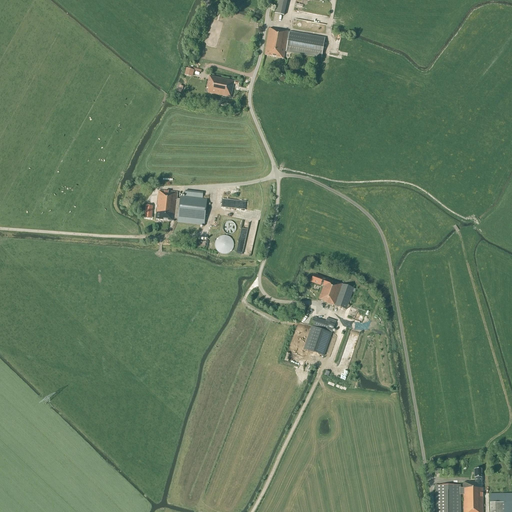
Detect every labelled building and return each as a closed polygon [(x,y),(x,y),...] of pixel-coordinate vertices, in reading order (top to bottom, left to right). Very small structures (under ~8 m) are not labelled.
[(278,0),(275,14),(284,16),(287,0),(278,0)] [(353,22),(352,8),(344,8),(344,12),(345,22),(353,22)] [(288,31),(275,29),(275,30),(269,29),(264,55),(284,59),(285,52),(322,58),(325,39),(288,32),(288,31)] [(193,77),(195,70),(187,68),(185,75),(193,77)] [(219,91),(222,79),(209,76),(207,88),(208,88),(207,93),(219,95),(220,91),(219,91)] [(220,91),(219,95),(231,98),(234,84),(234,81),(222,79),(219,91),(220,91)] [(180,199),(177,199),(177,193),(159,191),(156,219),(174,221),(174,219),(178,219),(177,222),(204,225),(207,200),(202,199),(203,193),(185,191),(185,197),(180,197),(180,199)] [(238,252),(252,255),(259,221),(254,220),(254,222),(245,221),(238,252)] [(235,234),(237,223),(227,222),(225,232),(235,234)] [(223,254),(226,254),(228,254),(230,252),(232,250),(233,248),(234,246),(234,243),(233,241),(232,239),(230,237),(228,236),(225,236),(223,236),(220,236),(218,238),(216,240),(215,243),(215,245),(215,248),(216,250),(218,252),(220,253),(221,254),(223,254)] [(343,284),(322,277),(322,276),(315,274),(313,280),(320,282),(324,283),(319,299),(324,301),(324,302),(335,306),(343,284)] [(354,288),(343,284),(335,306),(346,309),(354,288)] [(324,356),(334,325),(313,317),(311,324),(312,324),(304,349),(324,356)] [(339,367),(348,370),(358,337),(355,336),(356,332),(359,332),(359,331),(355,330),(354,337),(348,335),(339,367)] [(476,483),(463,483),(463,488),(461,488),(461,485),(435,486),(435,488),(435,511),(460,511),(460,495),(463,495),(463,511),(482,511),(483,488),(481,488),(481,483),(481,469),(475,470),(475,474),(476,483)] [(505,511),(505,503),(490,503),(489,511),(505,511)]
